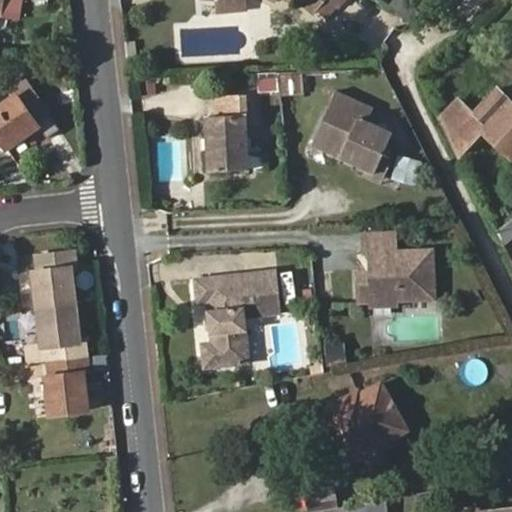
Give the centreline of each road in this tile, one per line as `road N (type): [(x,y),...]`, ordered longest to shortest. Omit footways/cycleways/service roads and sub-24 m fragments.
road 1 (residential): [(121,198),(149,511)]
road 2 (residential): [(100,0),(121,198)]
road 3 (residential): [(121,198),(0,211)]
